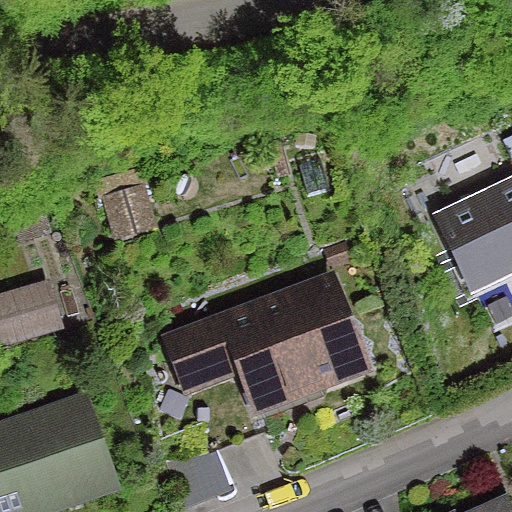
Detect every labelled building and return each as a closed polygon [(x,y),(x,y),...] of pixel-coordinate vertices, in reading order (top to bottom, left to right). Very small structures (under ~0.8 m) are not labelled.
[(511,276),(511,175),(432,213),(472,295),(511,276)] [(327,286),(220,326),(251,409),(358,369),(327,286)] [(41,289),(0,301),(0,330),(4,343),(53,328),(41,289)] [(0,511),(49,511),(109,491),(78,404),(0,432),(0,511)] [(483,511),(507,511),(504,503),(483,511)]
